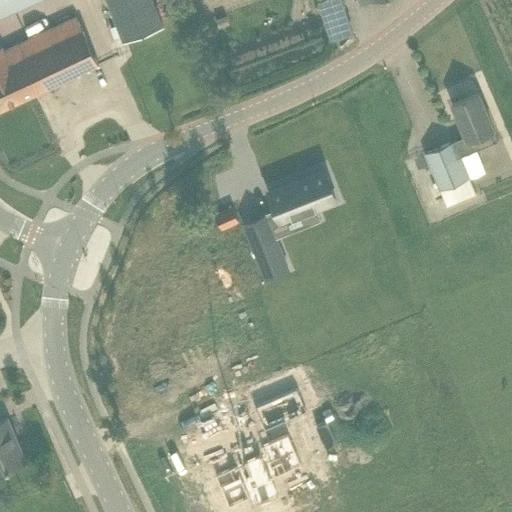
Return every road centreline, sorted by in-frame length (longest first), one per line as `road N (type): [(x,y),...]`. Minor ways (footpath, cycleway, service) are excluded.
road 1 (tertiary): [(67,251),(83,215),(124,173),(159,150),(310,88),(436,0)]
road 2 (tertiary): [(121,511),(57,375),(55,286),(67,251)]
